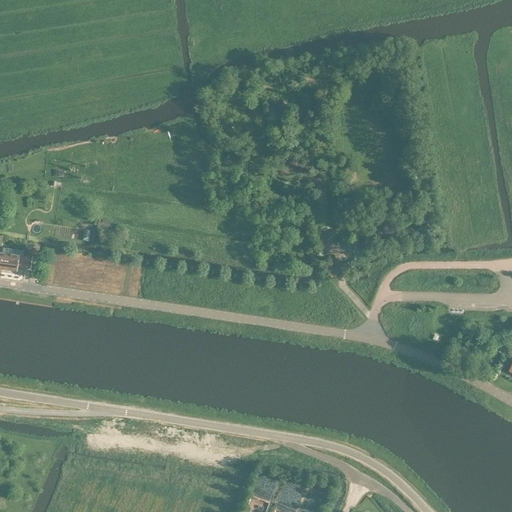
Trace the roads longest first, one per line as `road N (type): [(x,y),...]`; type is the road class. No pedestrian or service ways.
road 1 (tertiary): [(511,400),(367,335),(0,280)]
road 2 (tertiary): [(427,511),(384,470),(332,446),(117,411)]
